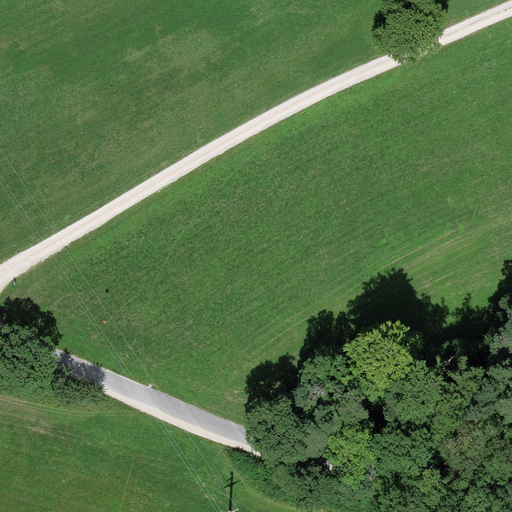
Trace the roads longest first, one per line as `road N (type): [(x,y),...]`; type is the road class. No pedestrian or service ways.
road 1 (track): [(0,279),(274,115),(511,8)]
road 2 (unclassified): [(511,475),(337,463),(258,442),(0,338)]
